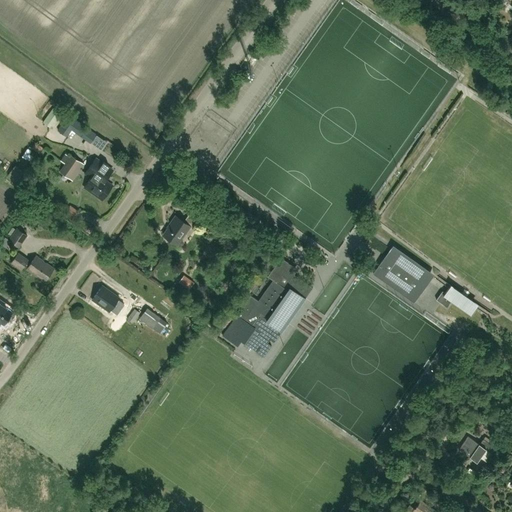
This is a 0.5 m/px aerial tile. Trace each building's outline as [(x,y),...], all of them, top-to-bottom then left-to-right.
[(52,127),(59,115),(53,111),(46,123),(52,127)] [(91,142),(96,134),(68,115),(58,130),(66,136),(71,128),(91,142)] [(71,156),(61,171),(70,177),(80,162),(71,156)] [(103,200),(113,186),(107,182),(114,172),(97,160),(87,174),(91,177),(84,187),(103,200)] [(195,230),(202,220),(190,212),(184,221),(176,216),(170,223),(171,224),(163,235),(177,244),(189,226),(195,230)] [(17,227),(8,240),(19,248),(28,235),(17,227)] [(390,249),(373,273),(414,302),(431,278),(390,249)] [(44,282),(54,268),(36,255),(31,262),(18,252),(12,261),(22,268),(24,265),(27,268),(26,269),(44,282)] [(244,342),(261,354),(264,356),(271,345),(267,342),(269,339),(274,342),(281,331),(275,326),(299,293),(305,298),(313,287),(294,274),(296,271),(294,269),(295,267),(281,256),(268,275),(273,280),(283,267),(293,274),(286,284),(292,289),(270,319),(260,312),(251,325),(255,328),(254,328),(259,331),(256,334),(252,331),(244,342)] [(283,267),(273,280),(259,300),(251,294),(237,314),(224,333),(239,343),(241,340),(244,342),(252,331),(256,334),(259,331),(254,328),(255,328),(251,325),(260,312),(270,319),(292,289),(286,284),(293,274),(283,267)] [(194,283),(184,275),(179,282),(189,290),(194,283)] [(119,325),(128,311),(116,302),(119,297),(102,285),(92,299),(109,311),(112,307),(116,311),(111,319),(119,325)] [(436,300),(447,307),(451,301),(470,314),(478,304),(450,285),(445,293),(442,291),(436,300)] [(6,325),(14,313),(6,307),(6,308),(2,306),(3,305),(0,302),(0,324),(2,322),(6,325)] [(135,308),(127,319),(133,323),(140,312),(135,308)] [(147,308),(139,318),(160,333),(168,322),(147,308)] [(456,347),(450,355),(455,359),(461,350),(456,347)] [(461,350),(455,359),(459,362),(465,353),(461,350)] [(480,445),(468,436),(459,449),(476,462),(486,449),(492,454),(496,449),(484,439),(480,445)] [(434,511),(436,511),(420,500),(415,508),(410,505),(404,511),(434,511)]
